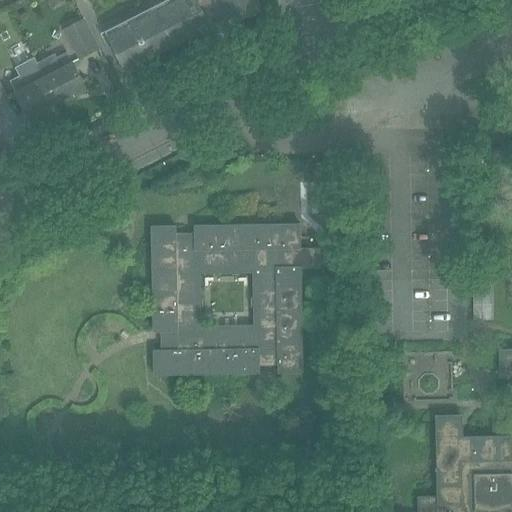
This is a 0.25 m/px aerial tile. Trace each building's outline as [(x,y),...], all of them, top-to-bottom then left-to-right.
[(259,13),(257,0),(178,0),(107,36),(124,70),(222,20),(259,13)] [(83,19),(64,29),(79,60),(99,50),(83,19)] [(77,72),(67,53),(57,57),(55,54),(37,63),(35,64),(55,103),(74,93),(75,95),(86,90),(77,72)] [(37,63),(35,58),(16,68),(20,76),(11,81),(12,83),(12,84),(20,101),(30,119),(41,113),(40,111),(55,103),(35,64),(37,63)] [(342,166),(317,167),(317,183),(318,194),(318,204),(318,215),(318,216),(343,215),(342,166)] [(183,235),(183,233),(176,234),(176,226),(151,227),(154,375),(259,374),(259,366),(278,366),(278,373),(303,373),(300,224),(194,226),(195,235),(183,235)] [(502,310),(503,280),(486,279),(485,309),(502,310)] [(417,497),(417,511),(511,511),(511,349),(499,350),(499,376),(502,376),(502,374),(511,373),(511,423),(498,424),(498,430),(498,438),(460,439),(460,418),(462,418),(462,416),(435,416),(437,497),(417,497)]
